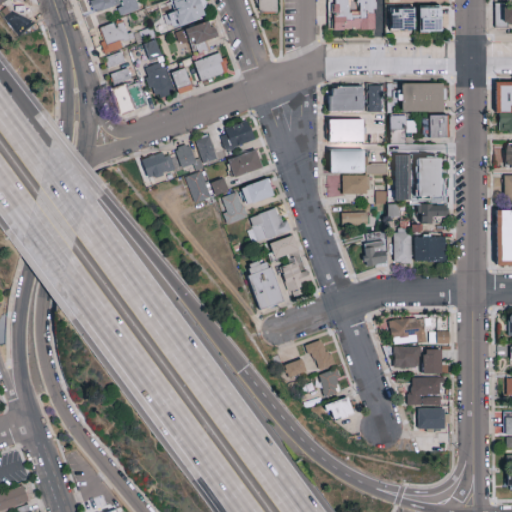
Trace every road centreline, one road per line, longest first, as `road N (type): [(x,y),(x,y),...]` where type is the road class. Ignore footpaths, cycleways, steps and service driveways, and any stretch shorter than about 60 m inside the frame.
road 1 (secondary): [(146,511),(78,425),(49,358),(44,325),(83,189),(92,117),(68,41)]
road 2 (residential): [(475,466),(471,0)]
road 3 (residential): [(386,428),(228,0)]
road 4 (secondary): [(68,41),(67,155),(25,310),(27,425)]
road 5 (residential): [(511,59),(328,61),(153,130)]
road 6 (motorway): [(307,511),(82,217)]
road 7 (residential): [(511,289),(374,295),(280,331)]
road 8 (motorway): [(65,273),(205,463)]
road 9 (motorway): [(237,371),(93,194)]
road 10 (residential): [(301,0),(297,186)]
road 11 (motorway): [(475,425),(457,473),(441,486),(402,489),(350,477)]
